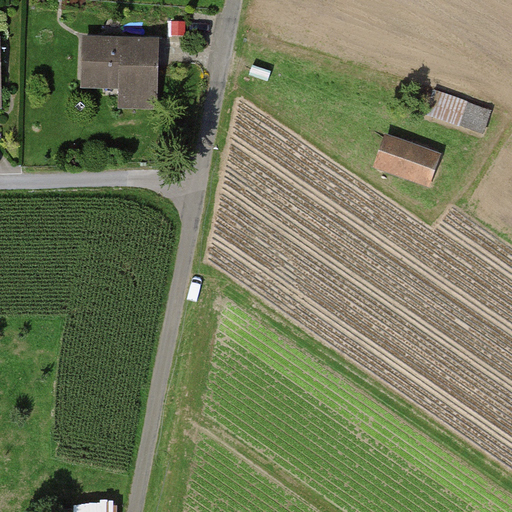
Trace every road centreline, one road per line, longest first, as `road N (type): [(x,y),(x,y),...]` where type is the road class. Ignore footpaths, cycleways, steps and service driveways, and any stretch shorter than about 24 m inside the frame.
road 1 (track): [(199,181),(134,511)]
road 2 (residential): [(0,182),(199,181)]
road 3 (track): [(199,181),(236,0)]
